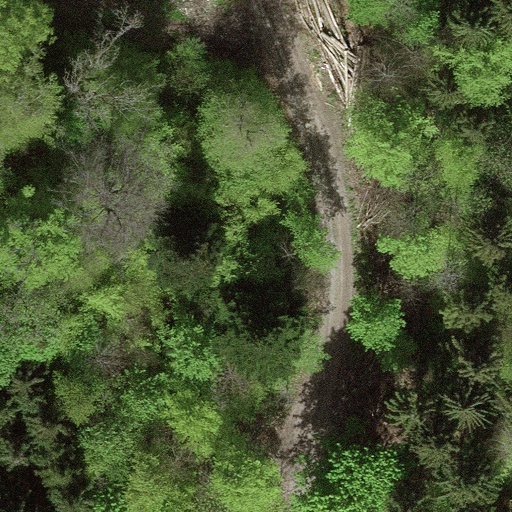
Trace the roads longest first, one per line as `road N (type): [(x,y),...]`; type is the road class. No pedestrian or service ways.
road 1 (track): [(305,436),(337,270),(329,177),(260,0)]
road 2 (track): [(329,177),(231,174),(157,160),(44,119)]
